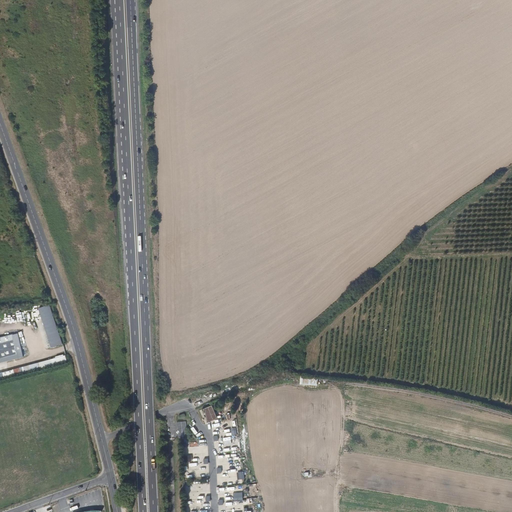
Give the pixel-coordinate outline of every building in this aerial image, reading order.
[(64,343),(49,304),(38,309),(52,347),(64,343)] [(0,361),(25,355),(19,331),(0,336),(0,361)] [(0,379),(20,374),(73,359),(72,353),(0,372),(0,379)] [(218,418),(212,405),(204,408),(208,423),(218,418)] [(186,422),(177,423),(179,438),(188,437),(186,422)] [(225,445),(232,443),(231,436),(223,438),(225,445)] [(242,493),(233,493),(234,501),(243,500),(242,493)]
